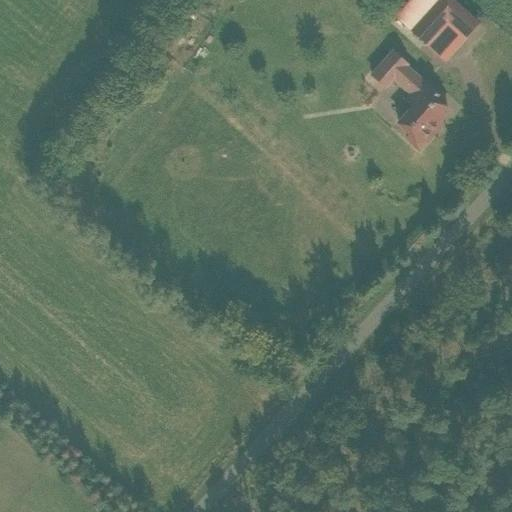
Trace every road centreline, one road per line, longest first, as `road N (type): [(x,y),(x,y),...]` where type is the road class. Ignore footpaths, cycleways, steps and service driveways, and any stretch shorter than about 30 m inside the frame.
road 1 (unclassified): [(194,511),(511,171)]
road 2 (track): [(295,403),(427,511)]
